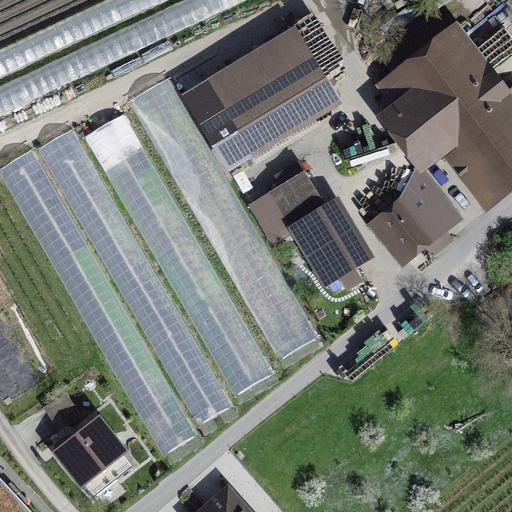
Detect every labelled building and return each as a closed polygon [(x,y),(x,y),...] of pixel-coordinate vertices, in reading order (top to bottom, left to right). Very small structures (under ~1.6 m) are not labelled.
[(115,0),(0,43),(0,128),(20,122),(13,104),(168,46),(162,31),(246,0),(115,0)] [(511,180),(511,119),(430,15),(382,53),(403,80),(386,92),(401,112),(389,121),(421,162),(449,140),(492,196),(511,180)] [(337,103),(300,41),(213,94),(249,155),(337,103)] [(136,91),(278,355),(314,336),(172,72),(136,91)] [(235,392),(273,371),(126,109),(87,130),(235,392)] [(195,423),(230,404),(76,122),(41,141),(195,423)] [(456,216),(418,168),(408,191),(399,198),(401,200),(369,224),(382,241),(388,236),(405,257),(431,236),(456,216)] [(301,175),(272,192),(326,280),(339,272),(347,285),(359,278),(351,264),(366,255),(332,199),(320,206),(301,175)] [(65,392),(43,407),(58,431),(81,416),(65,392)] [(134,466),(99,422),(59,454),(94,498),(134,466)] [(0,478),(0,510),(16,496),(0,478)] [(243,511),(227,493),(209,510),(207,508),(203,511),(243,511)] [(30,511),(16,496),(0,510),(0,511),(30,511)]
